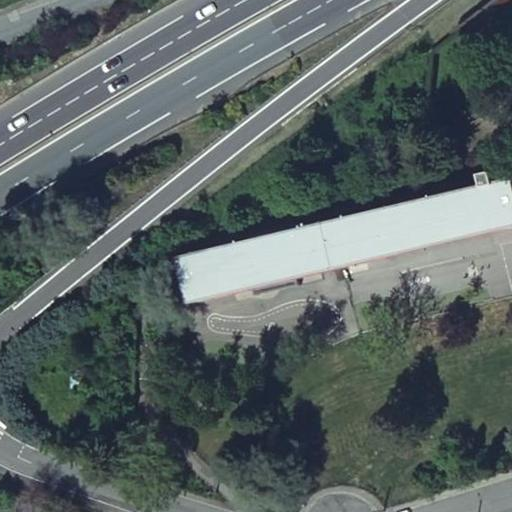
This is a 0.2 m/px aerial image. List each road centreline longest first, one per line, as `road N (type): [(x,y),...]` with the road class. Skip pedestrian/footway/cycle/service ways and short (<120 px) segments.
road 1 (trunk): [(0,333),(355,47),(430,0)]
road 2 (trunk): [(0,194),(332,0)]
road 3 (trunk): [(239,0),(0,142)]
road 4 (residential): [(0,447),(198,511)]
